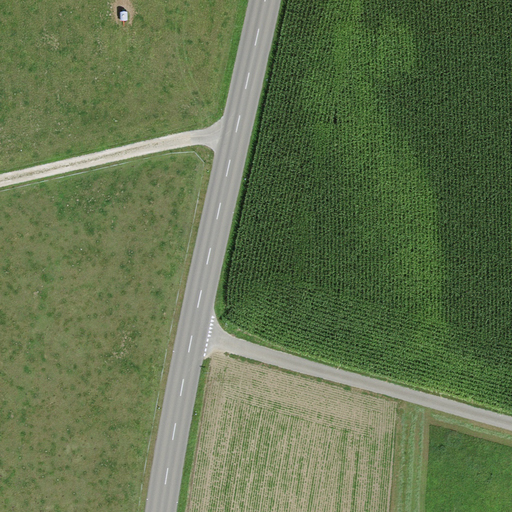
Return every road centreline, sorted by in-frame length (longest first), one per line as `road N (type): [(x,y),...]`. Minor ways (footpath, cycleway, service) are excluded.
road 1 (tertiary): [(264,0),(159,511)]
road 2 (track): [(236,132),(0,184)]
